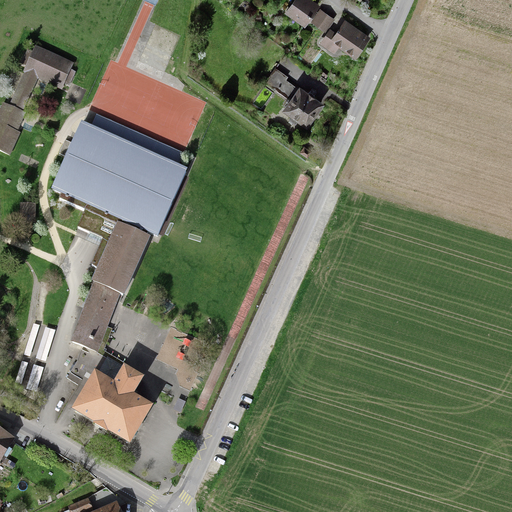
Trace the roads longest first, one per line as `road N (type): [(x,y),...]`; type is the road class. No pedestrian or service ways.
road 1 (residential): [(174,511),(392,32)]
road 2 (residential): [(167,511),(0,413)]
